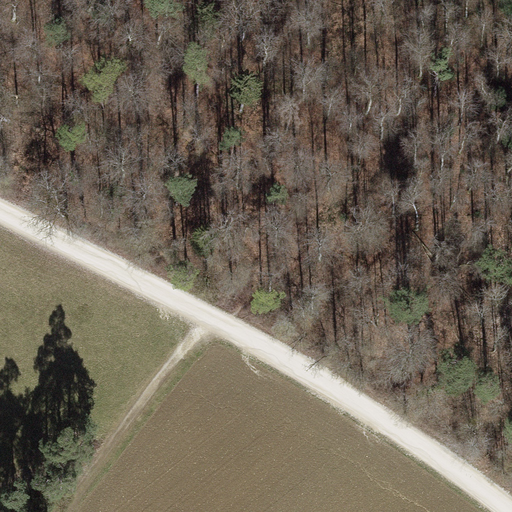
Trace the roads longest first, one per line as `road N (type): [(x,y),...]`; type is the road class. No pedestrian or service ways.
road 1 (track): [(511,511),(458,469),(216,318)]
road 2 (track): [(216,318),(56,511)]
road 3 (track): [(216,318),(0,198)]
